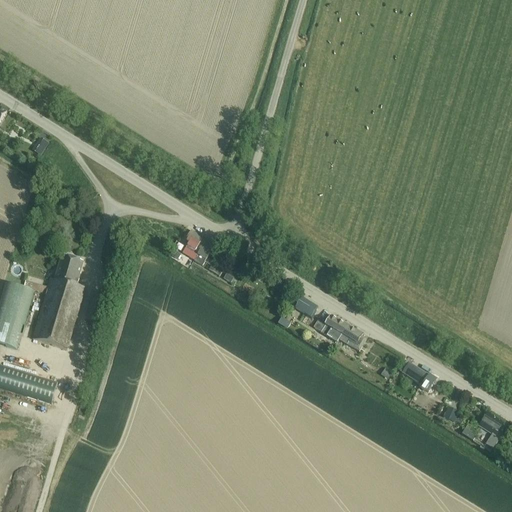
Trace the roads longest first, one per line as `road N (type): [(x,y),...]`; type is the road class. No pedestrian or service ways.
road 1 (tertiary): [(511,415),(232,242)]
road 2 (tertiary): [(232,242),(303,0)]
road 3 (tertiary): [(196,219),(0,97)]
